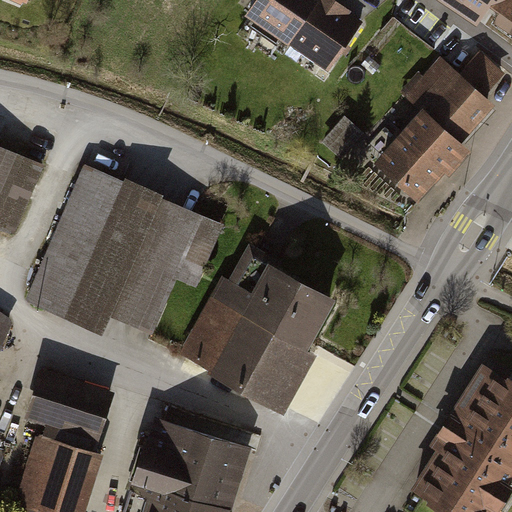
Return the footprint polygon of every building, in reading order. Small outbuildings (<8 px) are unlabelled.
[(354,35),(363,22),(332,0),(258,0),(246,17),(290,47),(291,47),(328,72),(354,35)] [(475,20),(485,5),(511,23),(511,0),(429,0),(447,11),(452,4),(475,20)] [(371,162),(416,204),(466,151),(458,144),(491,108),(482,100),(504,76),(478,51),(460,71),(440,52),(399,96),(418,113),(371,162)] [(317,141),(336,158),(359,133),(340,117),(317,141)] [(0,228),(19,235),(46,162),(0,145),(0,228)] [(88,169),(28,300),(107,335),(116,317),(151,333),(174,282),(190,290),(218,228),(88,169)] [(224,277),(180,355),(283,413),(315,357),(306,352),(336,300),(276,267),(279,261),(250,245),(230,280),(224,277)] [(0,348),(14,315),(0,309),(0,348)] [(490,511),(511,479),(511,375),(484,357),(430,438),(438,446),(412,486),(452,511),(490,511)] [(109,395),(43,374),(31,412),(97,434),(109,395)] [(240,444),(159,420),(141,480),(134,478),(132,486),(124,511),(219,511),(223,499),(240,444)] [(32,506),(30,511),(73,511),(86,470),(92,472),(98,456),(63,446),(58,461),(37,455),(22,503),(32,506)]
